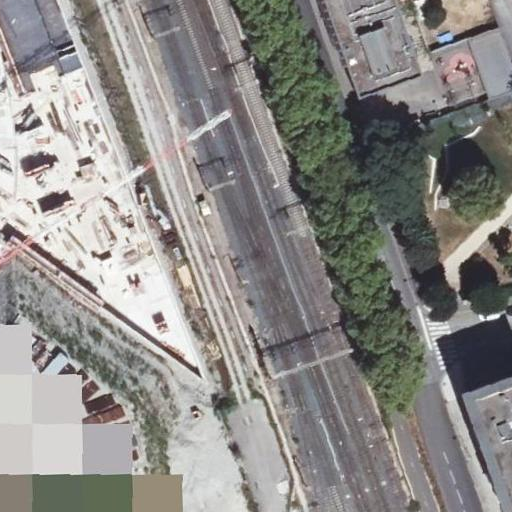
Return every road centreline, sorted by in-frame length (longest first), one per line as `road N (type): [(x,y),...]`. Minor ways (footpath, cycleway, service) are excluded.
road 1 (track): [(103,0),(244,404),(272,511)]
road 2 (residential): [(284,0),(404,351)]
road 3 (residential): [(0,325),(208,466)]
road 4 (unclassified): [(404,351),(460,511)]
